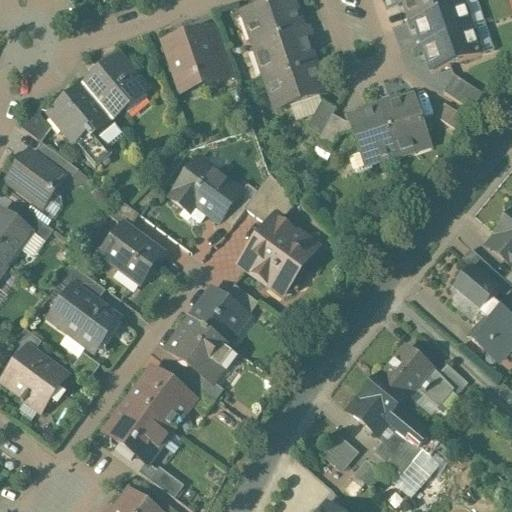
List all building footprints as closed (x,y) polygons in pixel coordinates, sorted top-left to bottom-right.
[(288,0),(269,7),(242,16),(253,47),(303,30),(293,1),(292,0),(288,0)] [(394,0),(397,8),(404,5),(410,22),(459,6),(457,0),(394,0)] [(410,22),(407,24),(410,32),(416,29),(422,47),(472,30),(463,5),(459,6),(410,22)] [(217,27),(165,45),(178,85),(192,80),(204,89),(234,78),(217,27)] [(303,30),(253,47),(265,83),(315,66),(307,43),(313,41),(308,29),(303,30)] [(422,47),(416,49),(418,57),(425,55),(431,73),(481,56),(472,30),(422,47)] [(119,60),(83,89),(112,124),(147,94),(119,60)] [(315,66),(265,83),(276,113),(325,97),(315,66)] [(483,97),(454,79),(443,96),(465,110),(474,108),(483,97)] [(82,89),(49,117),(71,143),(77,144),(86,136),(91,142),(96,138),(112,124),(83,89),(82,89)] [(414,97),(402,101),(401,99),(379,106),(397,158),(396,158),(397,160),(416,154),(414,146),(429,141),(414,97)] [(337,111),(323,104),(309,130),(322,138),(333,118),(337,111)] [(366,114),(349,120),(362,156),(366,155),(370,167),(396,158),(397,158),(379,106),(366,111),(366,114)] [(467,122),(444,107),(436,120),(459,135),(467,122)] [(51,131),(40,119),(42,114),(28,110),(21,131),(40,146),(51,131)] [(322,138),(319,144),(332,151),(346,125),(333,118),(322,138)] [(112,157),(96,138),(91,142),(86,136),(77,144),(79,146),(76,149),(95,172),(112,157)] [(78,175),(42,148),(35,158),(65,181),(65,182),(70,185),(78,175)] [(30,155),(8,185),(38,207),(45,198),(54,197),(65,182),(65,181),(35,158),(30,155)] [(198,163),(170,202),(185,213),(187,214),(193,207),(205,216),(219,226),(222,223),(241,196),(242,195),(198,163)] [(251,204),(245,213),(268,230),(275,220),(282,225),(296,205),(270,178),(251,204)] [(241,196),(222,223),(232,230),(245,213),(251,204),(241,196)] [(139,219),(120,204),(109,219),(118,226),(120,224),(124,226),(131,230),(139,219)] [(205,216),(193,207),(187,214),(185,213),(183,216),(183,220),(193,227),(197,227),(205,216)] [(33,235),(3,213),(0,216),(0,265),(7,271),(33,235)] [(268,230),(241,267),(269,288),(271,285),(286,295),(297,293),(295,280),(304,268),(303,267),(316,249),(282,225),(275,220),(268,230)] [(511,222),(499,238),(498,238),(497,239),(504,246),(499,253),(511,263),(511,222)] [(131,230),(124,226),(100,259),(141,289),(165,255),(131,230)] [(511,263),(499,253),(491,246),(487,251),(511,271),(511,273),(504,283),(511,290),(511,263)] [(511,290),(504,283),(471,253),(462,263),(471,271),(472,270),(500,293),(499,294),(506,300),(511,293),(511,290)] [(106,293),(72,269),(60,286),(70,293),(74,288),(97,305),(106,293)] [(471,271),(452,295),(459,301),(453,308),(473,325),(474,325),(491,304),(499,294),(500,293),(472,270),(471,271)] [(97,305),(74,288),(70,293),(49,322),(93,355),(118,320),(113,317),(97,305)] [(259,307),(235,289),(225,303),(245,318),(243,320),(247,323),(259,307)] [(225,303),(212,293),(190,321),(224,346),(224,345),(243,320),(245,318),(225,303)] [(511,350),(511,321),(491,304),(474,325),(479,329),(469,341),(485,354),(487,351),(502,363),(511,350)] [(224,346),(190,321),(167,353),(189,370),(208,384),(209,383),(233,351),(224,345),(224,346)] [(25,333),(8,355),(20,364),(30,351),(35,355),(41,346),(25,333)] [(20,364),(3,387),(23,402),(21,405),(24,407),(26,404),(41,414),(67,379),(35,355),(30,351),(20,364)] [(434,374),(405,351),(382,380),(381,380),(408,401),(408,402),(409,402),(419,390),(424,394),(422,396),(437,408),(450,391),(438,380),(439,378),(434,374)] [(467,387),(447,369),(439,378),(438,380),(450,391),(458,398),(467,387)] [(208,384),(189,370),(182,379),(215,404),(224,393),(209,383),(208,384)] [(175,389),(152,372),(128,404),(170,435),(190,408),(194,403),(175,389)] [(182,379),(175,389),(194,403),(190,408),(204,419),(215,404),(182,379)] [(382,380),(381,379),(361,403),(362,403),(361,405),(387,427),(400,412),(408,402),(408,401),(381,380),(382,380)] [(420,454),(388,427),(387,427),(361,405),(362,403),(361,403),(359,401),(348,415),(385,445),(375,456),(401,478),(420,454)] [(170,435),(128,404),(104,437),(146,468),(170,435)] [(441,446),(400,412),(388,427),(420,454),(429,461),(441,446)] [(323,457),(342,474),(360,454),(341,437),(323,457)] [(401,478),(375,456),(367,466),(393,487),(401,478)] [(184,489),(159,471),(149,484),(174,502),(184,489)] [(152,511),(129,495),(116,511),(152,511)]
